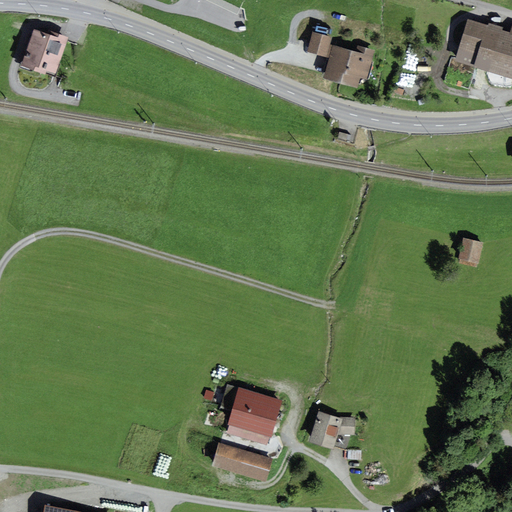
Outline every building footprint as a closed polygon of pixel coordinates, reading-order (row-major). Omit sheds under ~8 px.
[(244,2),(238,0),(205,0),(205,1),(238,16),(244,2)] [(487,24),(468,18),(455,60),(511,77),(511,24),(510,31),(503,29),(503,27),(488,22),(487,24)] [(49,34),(33,28),(20,66),(45,75),(47,70),(55,73),(68,37),(50,31),(49,34)] [(332,37),(312,32),(306,52),(329,58),(323,79),(357,88),(360,78),(367,80),(375,50),(357,45),(356,51),(330,44),(332,37)] [(483,242),(463,238),(458,258),(460,259),(459,263),(476,267),(477,263),(478,264),(483,242)] [(232,408),(227,424),(229,425),(226,433),(267,445),(269,436),(271,437),(282,401),(227,384),(221,404),(232,408)] [(318,411),(309,442),(333,450),(334,446),(346,449),(351,435),(355,435),(355,417),(339,417),(318,411)] [(218,443),(212,466),(265,481),(272,459),(218,443)]
